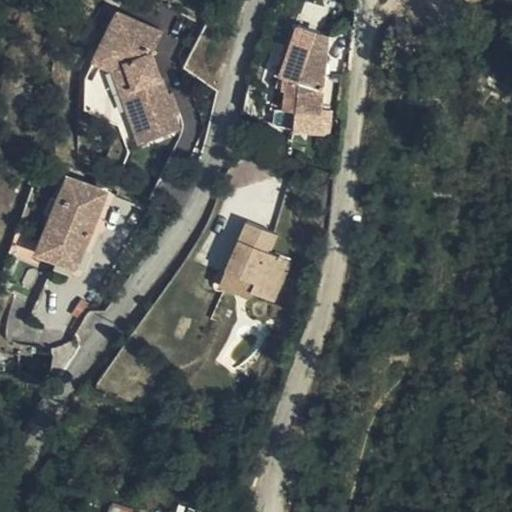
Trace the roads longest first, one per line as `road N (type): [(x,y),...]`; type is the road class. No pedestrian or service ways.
road 1 (unclassified): [(259,0),(235,43),(208,177),(179,236),(0,483)]
road 2 (unclassified): [(266,511),(274,444),(323,310),(366,0)]
